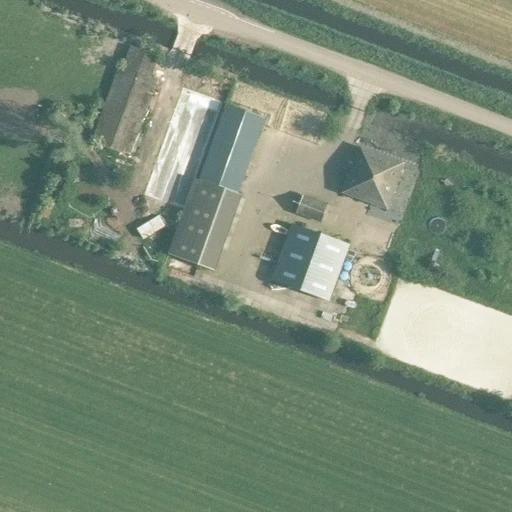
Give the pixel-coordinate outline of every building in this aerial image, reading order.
[(91,143),(132,157),(158,81),(151,79),(159,60),(126,46),(91,143)] [(182,87),(142,194),(181,209),(221,102),(182,87)] [(227,104),(200,180),(240,194),(267,119),(227,104)] [(344,192),(389,209),(388,211),(405,218),(410,199),(395,193),(406,164),(361,147),(344,192)] [(320,224),(327,205),(302,196),(296,214),(320,224)] [(49,220),(54,207),(45,204),(40,217),(49,220)] [(141,228),(147,239),(169,225),(163,215),(141,228)] [(292,228),(272,285),(328,306),(348,249),(292,228)] [(367,314),(389,236),(366,229),(344,308),(367,314)] [(390,301),(419,312),(426,295),(397,284),(390,301)] [(494,320),(495,301),(485,301),(484,320),(494,320)]
